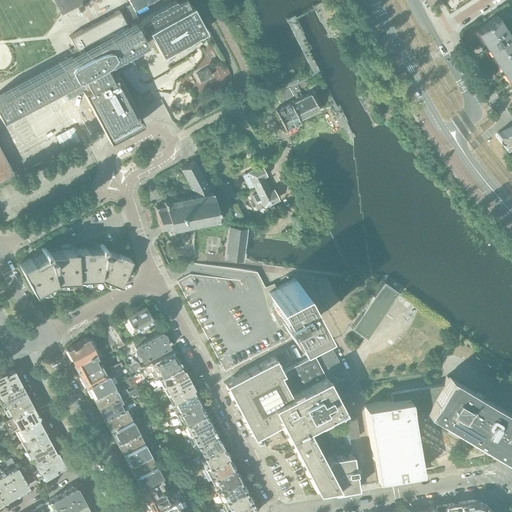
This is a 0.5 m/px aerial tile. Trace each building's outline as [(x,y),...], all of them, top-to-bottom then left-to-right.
[(0,94),(0,117),(6,114),(49,91),(61,85),(67,96),(81,89),(81,90),(95,117),(100,125),(102,130),(103,131),(108,140),(141,123),(135,112),(116,77),(114,72),(113,72),(131,62),(129,58),(154,45),(160,55),(161,54),(160,53),(190,37),(197,34),(197,35),(205,31),(204,29),(198,17),(191,5),(189,6),(186,1),(185,0),(178,0),(176,1),(171,4),(139,21),(133,10),(152,0),(127,0),(130,5),(125,8),(131,18),(124,22),(80,45),(82,48),(83,50),(77,53),(71,56),(40,73),(0,94)] [(511,42),(511,43),(503,28),(504,28),(503,25),(501,26),(496,18),(498,17),(497,16),(475,30),(492,56),(511,43),(511,42)] [(511,43),(492,56),(509,82),(511,79),(511,43)] [(211,76),(207,68),(198,73),(202,81),(211,76)] [(293,96),(289,89),(275,96),(279,103),(293,96)] [(298,120),(318,110),(309,93),(274,111),(284,131),(300,123),(298,120)] [(511,126),(501,132),(502,133),(500,133),(498,133),(497,134),(496,135),(495,136),(496,138),(497,139),(498,140),(499,140),(499,141),(503,147),(511,141),(511,126)] [(0,178),(12,171),(0,148),(0,178)] [(216,219),(213,198),(192,160),(179,168),(194,195),(163,201),(163,205),(154,207),(159,228),(169,226),(170,229),(216,219)] [(265,185),(261,177),(265,176),(260,166),(247,173),(242,176),(244,180),(249,189),(254,187),(255,190),(265,185)] [(234,195),(227,182),(220,186),(227,199),(234,195)] [(277,200),(272,190),(269,192),(265,185),(255,190),(257,193),(252,196),(254,200),(256,204),(261,201),(264,206),(277,200)] [(235,205),(227,206),(230,221),(237,220),(235,205)] [(240,260),(243,238),(244,228),(228,226),(224,258),(240,260)] [(130,273),(130,271),(129,268),(128,267),(126,265),(129,258),(104,248),(104,247),(104,246),(103,245),(101,245),(100,245),(99,246),(99,247),(75,248),(75,247),(74,246),(73,246),(71,246),(70,247),(70,248),(46,250),(46,249),(45,248),(44,248),(43,248),(42,248),(41,249),(41,250),(41,251),(17,264),(38,303),(56,294),(94,292),(100,294),(119,284),(122,277),(123,277),(125,277),(127,276),(129,275),(130,273)] [(316,320),(294,279),(267,293),(265,289),(256,272),(240,281),(189,275),(176,282),(178,285),(224,372),(291,336),(296,334),(294,332),(316,320)] [(396,294),(398,292),(397,291),(396,292),(383,283),(384,282),(383,282),(351,328),(352,329),(352,328),(365,337),(365,338),(366,339),(396,295),(396,294)] [(154,324),(145,307),(126,317),(133,331),(146,324),(148,327),(154,324)] [(123,345),(112,324),(106,327),(113,341),(116,347),(117,348),(123,345)] [(113,341),(106,327),(99,331),(106,345),(113,341)] [(168,346),(164,339),(165,337),(163,333),(161,333),(161,332),(146,340),(143,335),(132,340),(135,346),(134,346),(133,349),(136,353),(138,354),(141,360),(150,356),(151,358),(155,356),(154,354),(158,351),(160,354),(163,353),(162,350),(168,346)] [(94,352),(88,340),(90,339),(89,337),(86,338),(74,344),(73,344),(70,346),(71,346),(65,349),(70,359),(73,357),(75,362),(94,352)] [(315,349),(314,350),(316,353),(343,405),(349,439),(358,438),(352,403),(350,389),(344,377),(343,377),(341,371),(343,370),(328,343),(315,349)] [(179,366),(179,364),(177,359),(174,358),(171,351),(150,362),(148,364),(147,363),(138,369),(140,371),(152,365),(153,368),(150,370),(154,379),(157,377),(179,366)] [(94,352),(75,362),(73,363),(79,375),(100,363),(94,352)] [(351,454),(349,439),(343,405),(316,353),(313,355),(311,355),(312,356),(281,372),(273,357),(224,383),(252,437),(270,428),(268,423),(277,418),(282,427),(315,490),(331,487),(332,492),(356,488),(355,481),(351,454)] [(85,386),(86,386),(106,375),(106,374),(100,363),(79,375),(85,386)] [(161,385),(184,373),(182,369),(180,368),(178,366),(179,366),(157,377),(161,385)] [(0,385),(16,377),(13,370),(13,371),(10,370),(0,375),(0,374),(0,385)] [(166,394),(189,382),(184,373),(161,385),(166,394)] [(107,374),(106,374),(106,375),(86,386),(92,397),(113,385),(107,374)] [(511,456),(511,413),(447,375),(442,385),(406,391),(411,413),(425,411),(425,412),(509,462),(511,456)] [(0,395),(20,384),(16,377),(0,385),(0,395)] [(170,402),(192,391),(190,389),(191,386),(189,382),(166,394),(170,402)] [(0,403),(2,407),(26,394),(20,384),(0,395),(0,403)] [(119,397),(113,385),(92,397),(98,408),(119,397)] [(175,414),(198,402),(198,399),(196,395),(194,395),(192,391),(170,402),(161,407),(163,409),(168,407),(169,408),(171,407),(175,414)] [(420,469),(411,413),(406,391),(390,393),(391,401),(363,405),(372,459),(375,480),(420,472),(420,469)] [(8,419),(32,406),(26,394),(2,407),(7,418),(8,419)] [(125,408),(120,399),(119,397),(98,408),(104,419),(125,408)] [(181,425),(203,413),(204,410),(202,406),(200,406),(198,402),(175,414),(181,425)] [(131,419),(127,412),(129,410),(128,409),(133,406),(132,404),(125,408),(104,419),(110,431),(131,419)] [(8,432),(13,429),(36,418),(38,417),(32,406),(8,419),(7,418),(2,421),(8,432)] [(186,436),(209,424),(210,421),(208,417),(205,417),(203,413),(181,425),(186,436)] [(137,431),(133,423),(137,422),(136,421),(141,418),(139,415),(131,419),(110,431),(116,442),(137,431)] [(19,440),(42,428),(42,426),(40,422),(38,421),(36,418),(13,429),(19,440)] [(192,446),(215,435),(216,432),(214,428),(211,427),(209,424),(186,436),(192,446)] [(25,451),(48,439),(48,437),(46,433),(44,432),(42,428),(19,440),(25,451)] [(143,442),(137,431),(116,442),(122,453),(143,442)] [(198,458),(221,446),(222,443),(219,439),(217,439),(215,435),(192,446),(198,458)] [(32,462),(55,449),(52,444),(50,443),(48,439),(25,451),(31,462),(32,462)] [(149,454),(143,442),(122,453),(128,465),(149,454)] [(204,469),(227,457),(227,454),(225,450),(223,450),(221,446),(198,458),(192,460),(195,465),(201,463),(204,469)] [(27,485),(61,465),(62,463),(55,449),(32,462),(36,470),(31,473),(32,474),(29,476),(27,473),(21,476),(27,485)] [(155,465),(149,454),(128,465),(134,476),(155,465)] [(210,479),(232,468),(233,465),(231,461),(229,460),(227,457),(204,469),(210,479)] [(161,477),(156,467),(157,466),(158,466),(164,463),(163,461),(155,465),(134,476),(140,487),(160,477),(161,477)] [(27,485),(21,476),(15,465),(1,473),(0,470),(0,500),(0,501),(27,485)] [(216,491),(238,479),(239,476),(237,472),(234,471),(232,468),(210,479),(216,491)] [(160,477),(140,487),(139,488),(145,499),(166,488),(160,477)] [(220,502),(244,489),(245,487),(243,483),(240,483),(238,479),(216,491),(214,491),(220,502)] [(64,511),(83,502),(76,488),(75,488),(72,487),(57,496),(63,507),(57,510),(58,511),(64,511)] [(151,511),(176,498),(179,496),(177,492),(170,495),(166,488),(145,499),(151,511)] [(224,511),(228,511),(250,500),(251,498),(248,494),(246,494),(244,489),(220,502),(224,511)] [(63,507),(57,496),(31,510),(32,511),(58,511),(57,510),(63,507)] [(181,511),(177,504),(179,503),(182,501),(179,497),(176,498),(151,511),(181,511)] [(256,511),(257,510),(254,505),(252,505),(250,500),(228,511),(256,511)] [(483,511),(491,511),(485,505),(481,503),(473,501),(470,501),(436,507),(435,509),(435,511),(483,511)] [(88,511),(83,502),(64,511),(88,511)]
